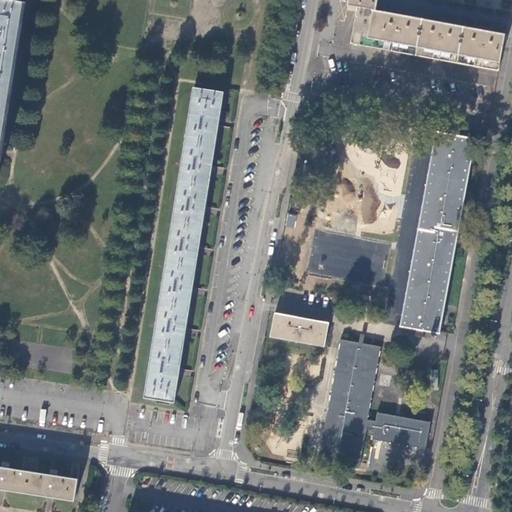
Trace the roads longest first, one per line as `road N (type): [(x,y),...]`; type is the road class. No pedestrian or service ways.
road 1 (residential): [(223,472),(310,0)]
road 2 (residential): [(223,472),(445,511)]
road 3 (residential): [(511,295),(471,511)]
